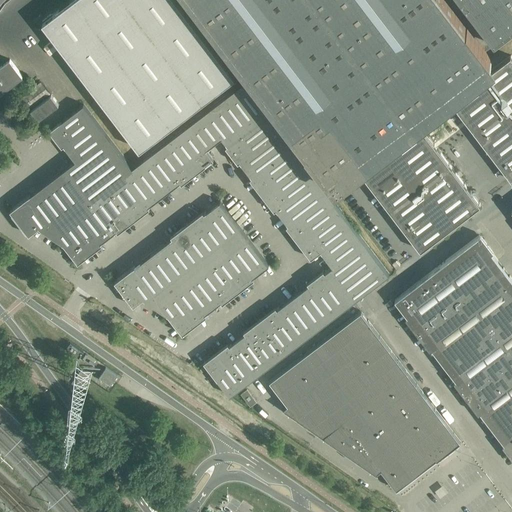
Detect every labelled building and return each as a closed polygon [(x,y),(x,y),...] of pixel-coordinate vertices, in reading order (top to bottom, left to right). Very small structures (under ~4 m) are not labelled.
[(235,77),(176,0),(71,0),(51,15),(50,14),(47,17),(43,20),(42,24),(49,33),(50,32),(93,88),(140,149),(235,77)] [(466,28),(444,0),(191,0),(307,150),(306,150),(331,183),(492,60),(467,28),(466,28)] [(511,0),(459,0),(494,45),(511,31),(511,0)] [(497,98),(511,86),(511,56),(511,55),(481,78),(497,98)] [(23,76),(10,59),(9,59),(10,59),(0,67),(0,92),(22,76),(23,76)] [(467,121),(497,98),(481,78),(452,101),(467,121)] [(28,110),(50,93),(41,81),(32,88),(19,98),(28,110)] [(211,145),(222,137),(262,106),(243,82),(172,137),(195,168),(197,171),(198,170),(196,167),(197,166),(198,165),(199,166),(212,157),(206,149),(211,145)] [(511,118),(511,117),(511,86),(497,98),(511,118)] [(48,113),(59,105),(51,95),(31,110),(34,115),(38,120),(48,113)] [(511,118),(497,98),(467,121),(482,141),(511,118)] [(67,149),(76,160),(108,136),(84,104),(50,129),(50,130),(52,129),(53,128),(55,130),(55,131),(54,132),(55,133),(56,134),(64,144),(65,146),(67,149)] [(286,138),(262,106),(222,137),(223,139),(227,144),(226,146),(228,145),(229,144),(230,145),(231,147),(230,148),(240,161),(243,164),(246,168),(286,138)] [(497,160),(511,148),(511,118),(482,141),(497,160)] [(420,125),(390,148),(405,168),(435,145),(420,125)] [(62,146),(64,144),(56,134),(55,133),(54,132),(55,131),(55,130),(53,128),(50,130),(62,146)] [(44,231),(46,232),(85,203),(108,186),(132,167),(108,136),(76,160),(67,167),(60,172),(36,190),(30,195),(25,198),(10,210),(11,210),(14,208),(15,210),(16,211),(15,212),(31,233),(39,227),(43,230),(44,231)] [(172,137),(141,161),(165,193),(173,187),(176,184),(180,181),(193,171),(192,170),(195,168),(197,171),(195,168),(172,137)] [(262,193),(265,191),(304,162),(286,138),(246,168),(249,172),(252,176),(261,189),(262,188),(264,189),(265,191),(262,193)] [(238,162),(240,161),(230,148),(231,147),(229,144),(228,145),(226,146),(238,162)] [(450,165),(435,145),(405,168),(420,187),(450,165)] [(405,168),(390,148),(360,170),(375,191),(405,168)] [(511,179),(511,148),(497,160),(511,179)] [(196,167),(195,168),(197,171),(198,170),(213,158),(212,157),(199,166),(198,165),(197,166),(196,167)] [(132,167),(108,186),(132,216),(134,219),(132,216),(133,215),(135,214),(136,215),(149,205),(154,201),(157,199),(165,193),(141,161),(139,162),(132,167)] [(279,212),(282,216),(322,185),(304,162),(265,191),(262,193),(262,194),(265,192),(266,193),(268,195),(266,196),(276,208),(279,212)] [(436,207),(465,185),(450,165),(420,187),(436,207)] [(197,171),(195,168),(193,169),(192,170),(193,171),(180,181),(181,183),(197,171)] [(420,187),(405,168),(375,191),(391,210),(420,187)] [(262,193),(265,191),(264,189),(262,188),(261,189),(252,176),(250,177),(262,193)] [(298,241),(299,241),(301,239),(340,209),(322,185),(282,216),(285,220),(288,224),(291,228),(295,232),(298,237),(299,236),(300,237),(301,239),(298,241)] [(451,227),(480,205),(472,194),(471,192),(465,185),(436,207),(451,227)] [(134,220),(134,219),(132,216),(108,186),(85,203),(109,235),(113,233),(116,230),(129,220),(128,219),(130,218),(131,217),(134,220)] [(436,207),(420,187),(391,210),(406,230),(436,207)] [(265,192),(265,191),(262,193),(262,194),(275,210),(276,208),(266,196),(268,195),(266,193),(265,192)] [(187,223),(213,257),(245,232),(242,229),(220,200),(216,204),(210,208),(204,212),(200,216),(196,219),(191,222),(192,223),(191,225),(189,226),(187,223)] [(106,238),(109,235),(85,203),(46,232),(60,241),(65,244),(77,261),(78,262),(79,261),(76,259),(78,258),(79,256),(80,258),(81,257),(101,242),(101,241),(106,238)] [(132,216),(134,219),(150,207),(149,205),(136,215),(135,214),(133,215),(132,216)] [(451,227),(436,207),(406,230),(421,250),(451,227)] [(29,234),(31,233),(15,212),(16,211),(15,210),(14,208),(11,210),(29,234)] [(323,253),(332,265),(357,298),(389,273),(340,209),(301,239),(299,241),(302,239),(303,241),(304,242),(303,243),(306,247),(309,252),(313,256),(321,250),(323,253)] [(187,223),(189,226),(191,225),(192,223),(191,222),(196,219),(200,216),(204,212),(203,211),(187,223)] [(134,220),(134,219),(132,216),(131,217),(130,218),(128,219),(129,220),(116,230),(118,232),(134,220)] [(168,240),(164,243),(189,275),(213,257),(187,223),(186,223),(189,226),(187,227),(186,228),(185,227),(181,231),(176,234),(172,237),(168,240)] [(189,226),(187,223),(186,223),(171,235),(172,237),(176,234),(181,231),(185,227),(186,228),(187,227),(189,226)] [(298,241),(299,241),(301,239),(300,237),(299,236),(298,237),(295,232),(291,228),(288,224),(286,225),(298,241)] [(245,232),(213,257),(238,291),(239,290),(237,287),(238,286),(239,285),(240,286),(253,277),(259,272),(265,268),(269,264),(248,236),(245,232)] [(505,269),(494,255),(492,252),(493,251),(481,234),(479,235),(444,262),(470,296),(505,269)] [(302,239),(301,239),(299,241),(311,257),(313,256),(309,252),(306,247),(303,243),(304,242),(303,241),(302,239)] [(76,259),(79,261),(102,244),(101,242),(81,257),(80,258),(79,256),(78,258),(76,259)] [(151,303),(189,275),(164,243),(160,246),(155,250),(151,253),(147,256),(143,259),(139,262),(135,265),(131,269),(127,272),(122,275),(118,278),(115,281),(115,282),(118,279),(119,281),(120,282),(119,283),(135,304),(143,298),(145,299),(147,300),(149,302),(151,303)] [(213,257),(189,275),(213,307),(216,305),(221,301),(225,298),(230,295),(234,291),(233,290),(234,289),(236,288),(238,291),(213,257)] [(419,334),(470,296),(444,262),(395,299),(408,316),(406,317),(419,334)] [(300,290),(293,296),(317,328),(357,298),(332,265),(328,269),(325,271),(323,269),(323,270),(324,272),(325,273),(323,274),(322,275),(321,274),(308,284),(300,290)] [(511,314),(511,278),(505,269),(470,296),(494,328),(511,314)] [(307,282),(308,284),(321,274),(322,275),(323,274),(325,273),(324,272),(323,270),(307,282)] [(210,309),(213,307),(189,275),(151,303),(166,313),(169,315),(171,318),(182,333),(183,333),(181,330),(182,329),(184,328),(185,329),(205,313),(210,309)] [(237,287),(236,288),(238,291),(239,290),(254,278),(253,277),(240,286),(239,285),(238,286),(237,287)] [(133,305),(135,304),(119,283),(120,282),(119,281),(118,279),(115,282),(133,305)] [(238,291),(236,288),(234,289),(233,290),(234,291),(230,295),(225,298),(221,301),(222,303),(238,291)] [(260,318),(262,321),(286,352),(317,328),(293,296),(285,302),(277,308),(264,317),(265,319),(264,320),(262,321),(260,318)] [(445,365),(494,328),(470,296),(419,334),(430,349),(432,348),(445,365)] [(260,318),(262,321),(264,320),(265,319),(264,317),(277,308),(276,306),(260,318)] [(437,459),(461,441),(361,311),(270,380),(288,405),(284,407),(283,408),(353,456),(377,473),(378,472),(377,472),(381,469),(397,488),(436,458),(437,459)] [(181,330),(183,333),(207,315),(205,313),(185,329),(184,328),(182,329),(181,330)] [(511,314),(494,328),(511,350),(511,314)] [(241,335),(237,338),(262,371),(286,352),(262,321),(260,318),(259,318),(262,321),(260,322),(259,324),(258,323),(245,332),(241,335)] [(262,321),(260,318),(259,318),(243,330),(245,332),(258,323),(259,324),(260,322),(262,321)] [(468,399),(511,364),(511,350),(494,328),(445,365),(456,380),(454,381),(468,399)] [(233,341),(229,344),(213,357),(209,360),(210,361),(208,362),(207,363),(205,360),(204,361),(206,363),(230,395),(262,371),(237,338),(233,341)] [(205,360),(207,363),(208,362),(210,361),(209,360),(213,357),(229,344),(228,342),(205,360)] [(493,429),(511,414),(511,364),(468,399),(478,413),(480,412),(493,429)] [(99,377),(110,385),(117,375),(106,367),(99,377)] [(256,401),(247,389),(242,393),(251,405),(256,401)] [(511,453),(511,414),(493,429),(504,443),(511,453)] [(511,453),(504,443),(503,445),(511,456),(511,453)]
